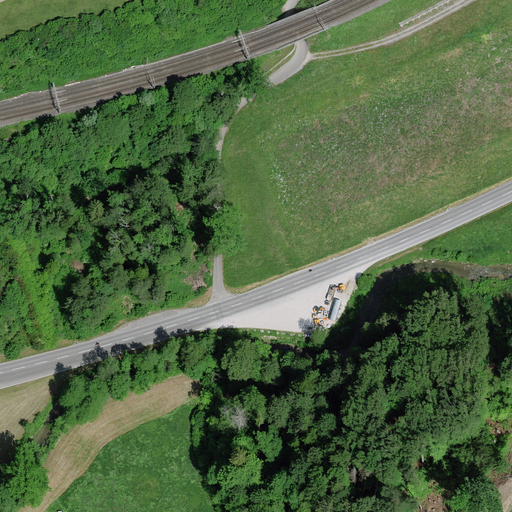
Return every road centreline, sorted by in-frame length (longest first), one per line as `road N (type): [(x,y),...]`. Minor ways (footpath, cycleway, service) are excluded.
road 1 (unclassified): [(293,0),(297,58),(253,92),(218,137),(219,311)]
road 2 (primary): [(511,190),(219,311)]
road 3 (primary): [(219,311),(0,375)]
road 4 (track): [(297,58),(363,48),(466,0)]
